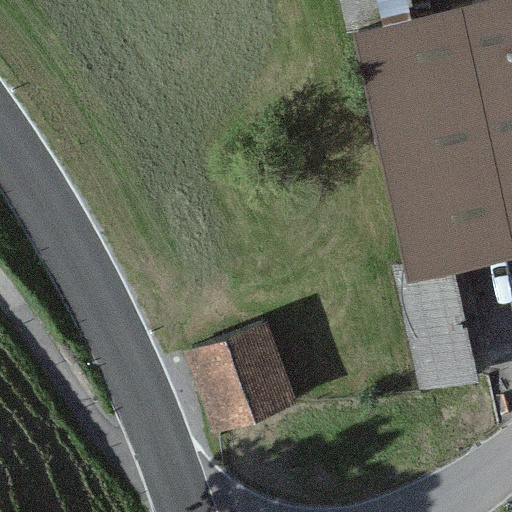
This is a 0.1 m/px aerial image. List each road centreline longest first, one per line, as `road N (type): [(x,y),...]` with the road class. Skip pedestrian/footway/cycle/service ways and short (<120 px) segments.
road 1 (tertiary): [(0,135),(118,340),(180,511)]
road 2 (track): [(155,511),(43,349),(0,308)]
